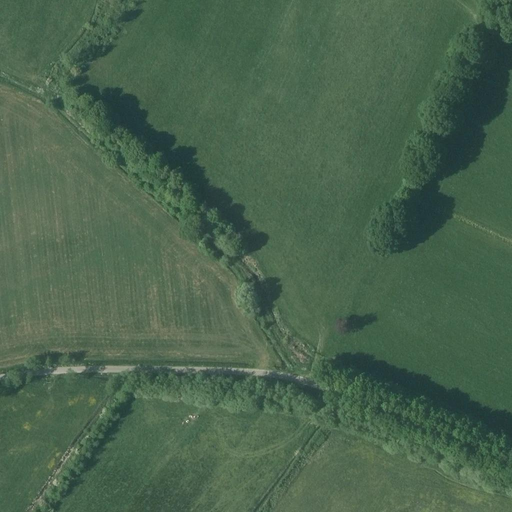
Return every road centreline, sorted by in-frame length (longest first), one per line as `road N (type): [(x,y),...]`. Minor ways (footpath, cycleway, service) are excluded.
road 1 (unclassified): [(511,465),(268,374),(89,369),(0,378)]
road 2 (track): [(231,215),(279,272),(318,348),(305,382)]
